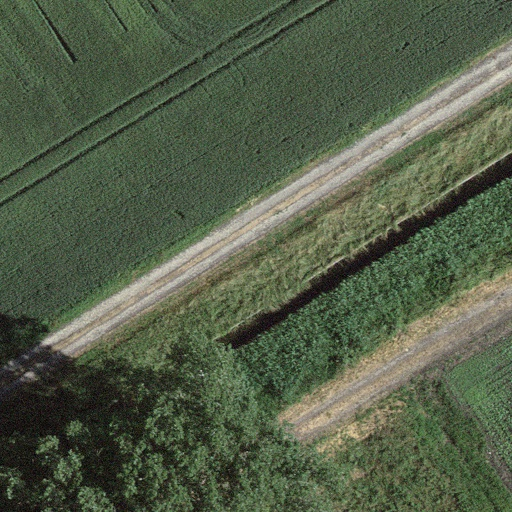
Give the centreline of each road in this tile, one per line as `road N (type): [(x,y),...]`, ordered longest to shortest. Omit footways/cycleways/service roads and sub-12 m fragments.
road 1 (track): [(511,57),(0,379)]
road 2 (track): [(511,297),(170,511)]
